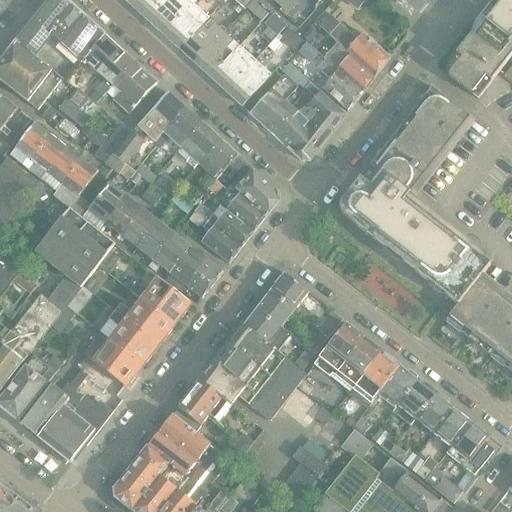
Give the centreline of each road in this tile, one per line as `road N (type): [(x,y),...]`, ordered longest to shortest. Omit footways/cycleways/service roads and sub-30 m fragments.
road 1 (residential): [(73,511),(279,243)]
road 2 (residential): [(511,419),(279,243)]
road 3 (residential): [(316,191),(102,0)]
road 4 (residential): [(316,191),(447,23)]
